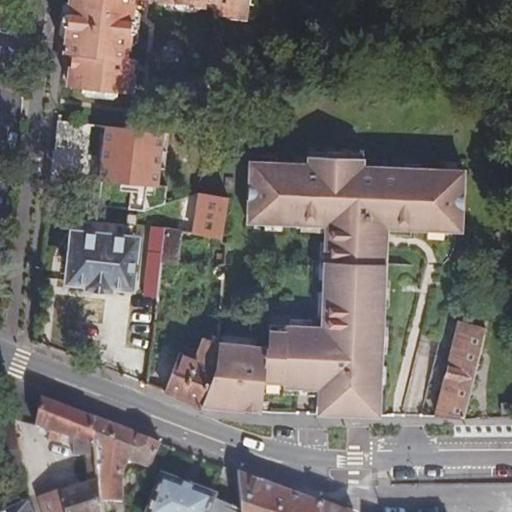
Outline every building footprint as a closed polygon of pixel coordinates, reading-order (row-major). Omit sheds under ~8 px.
[(69,0),(63,52),(66,52),(63,83),(129,91),(132,57),(124,56),(130,0),(157,0),(211,6),(210,13),(242,16),(244,0),(69,0)] [(54,117),(53,135),(70,137),(71,119),(54,117)] [(157,131),(98,126),(93,179),(153,184),(157,131)] [(266,348),(213,346),(212,360),(212,366),(197,405),(259,413),(259,403),(259,394),(266,394),(279,395),(318,396),(317,415),(336,415),(378,416),(378,395),(382,395),(382,382),(383,364),(383,351),(383,333),(383,307),(381,307),(381,281),(384,281),(385,235),(385,228),(409,228),(424,229),(441,229),(459,230),(460,175),(460,168),(432,168),(417,167),(416,169),(399,169),(398,167),(359,166),(351,166),(351,159),(311,158),(311,165),(302,165),(273,165),(245,164),(245,169),(244,224),(262,225),(278,225),(296,226),(322,226),(322,234),(322,244),(321,279),(320,294),(324,294),(324,307),(320,307),(321,319),(320,329),(308,328),(286,328),(266,327),(266,348)] [(222,198),(195,193),(188,234),(215,239),(222,198)] [(174,263),(178,231),(162,229),(157,261),(174,263)] [(130,240),(70,233),(65,278),(86,281),(86,285),(94,286),(104,287),(104,283),(125,286),(130,240)] [(430,417),(457,416),(466,382),(481,328),(456,322),(430,417)] [(212,366),(212,360),(199,355),(196,361),(174,353),(160,392),(179,399),(195,405),(197,405),(212,366)] [(309,404),(309,415),(317,415),(318,396),(279,395),(266,394),(259,394),(259,403),(309,404)] [(67,412),(37,400),(28,428),(44,434),(56,439),(67,443),(67,457),(81,457),(88,457),(89,421),(67,412)] [(511,415),(511,404),(497,405),(497,416),(511,415)] [(123,434),(89,421),(88,457),(91,481),(92,493),(114,502),(117,478),(124,463),(146,472),(156,446),(123,434)] [(0,478),(17,477),(9,425),(0,426),(0,478)] [(56,439),(44,434),(41,440),(54,445),(56,439)] [(91,481),(88,457),(81,457),(82,484),(91,481)] [(276,491),(236,476),(238,511),(298,511),(298,499),(276,491)] [(234,511),(235,511),(208,501),(209,499),(184,488),(157,477),(142,511),(234,511)] [(82,484),(37,501),(39,511),(86,511),(93,510),(92,494),(92,493),(91,481),(82,484)] [(316,511),(316,506),(298,499),(298,511),(316,511)]
